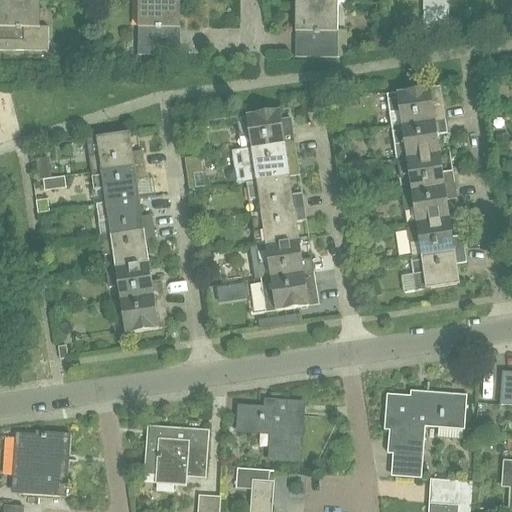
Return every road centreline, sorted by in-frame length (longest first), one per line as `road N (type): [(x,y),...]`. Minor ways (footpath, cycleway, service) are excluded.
road 1 (residential): [(508,331),(468,82)]
road 2 (residential): [(351,354),(317,105)]
road 3 (residential): [(204,376),(166,128)]
road 4 (residential): [(508,331),(351,354)]
road 5 (residential): [(373,511),(351,354)]
road 6 (residential): [(351,354),(204,376)]
road 7 (residential): [(111,390),(124,511)]
